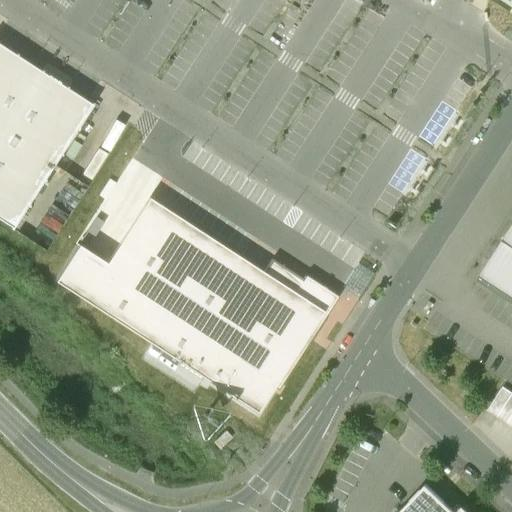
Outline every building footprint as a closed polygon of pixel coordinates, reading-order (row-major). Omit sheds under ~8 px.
[(0,219),(12,227),(77,128),(93,104),(0,44),(0,219)] [(55,281),(256,412),(273,386),(277,389),(337,296),(305,275),(302,279),(271,259),(262,271),(149,198),(106,263),(78,245),(55,281)] [(511,224),(502,240),(511,246),(511,224)] [(511,246),(502,240),(478,276),(511,298),(511,246)] [(491,408),(511,420),(511,385),(507,382),(491,408)] [(225,431),(213,442),(219,449),(231,437),(225,431)] [(454,511),(425,484),(398,511),(454,511)]
